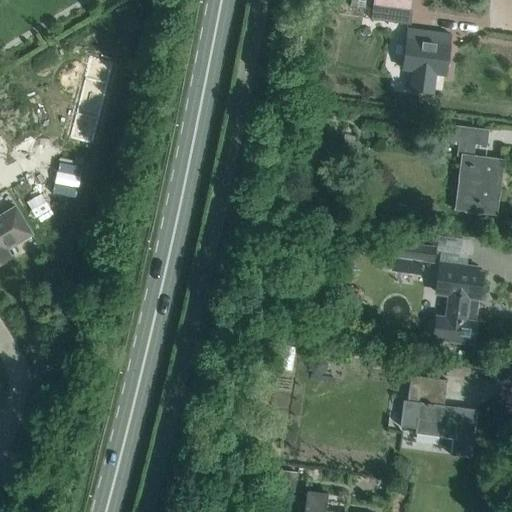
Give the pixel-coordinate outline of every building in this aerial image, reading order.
[(373,6),(371,19),(410,25),(412,11),(373,6)] [(445,75),(450,34),(408,29),(403,70),(404,70),(404,68),(415,69),(413,89),(412,89),(411,90),(431,92),(433,72),(444,73),(443,75),(445,75)] [(497,215),(504,159),(473,155),(475,144),(486,146),(488,130),(440,124),(438,139),(458,142),(457,153),(461,153),(454,210),(497,215)] [(58,162),(50,198),(74,203),(81,167),(58,162)] [(15,206),(0,215),(0,263),(11,256),(8,250),(32,235),(15,206)] [(433,248),(386,241),(384,255),(431,262),(433,248)] [(472,343),(482,273),(477,272),(477,268),(440,263),(436,292),(449,294),(446,318),(436,317),(433,338),(472,343)] [(28,327),(18,333),(26,346),(36,340),(28,327)] [(311,360),(310,368),(314,374),(321,375),(326,371),(328,363),(324,357),(316,356),(311,360)] [(470,458),(476,410),(445,405),(447,381),(410,376),(406,402),(403,402),(400,426),(415,428),(414,434),(452,439),(450,455),(470,458)] [(281,469),(278,489),(294,491),(297,471),(281,469)] [(338,511),(325,510),(327,493),(306,491),(303,511),(338,511)]
